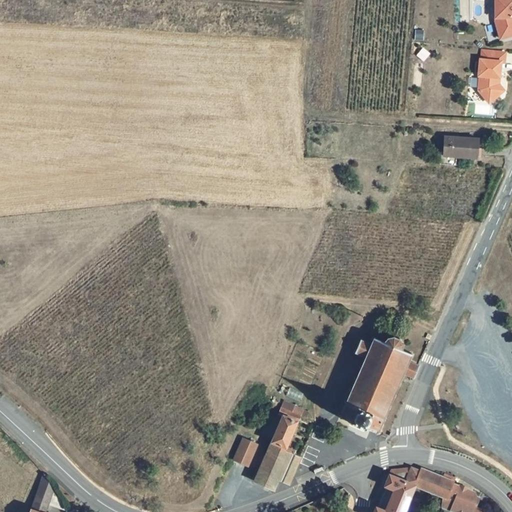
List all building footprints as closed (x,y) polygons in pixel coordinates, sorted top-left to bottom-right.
[(468,21),(468,0),(460,0),(460,21),(468,21)] [(508,10),(487,10),(488,35),(493,52),(511,45),(511,43),(509,34),(506,34),(506,30),(508,30),(508,10)] [(495,66),(476,65),(476,74),(474,74),(473,90),(474,90),(472,104),(483,117),(495,107),(489,99),(490,92),(494,92),(495,76),(494,76),(495,66)] [(493,98),(494,92),(490,92),(489,99),(495,107),(498,104),(493,98)] [(442,136),(441,160),(476,162),(477,138),(442,136)] [(367,358),(343,417),(351,421),(350,425),(371,434),(372,431),(381,434),(406,373),(416,376),(421,366),(410,361),(413,356),(405,352),(406,346),(403,340),(400,337),(393,336),(389,339),(386,343),(374,339),(372,345),(362,341),(357,354),(367,358)] [(352,383),(343,379),(336,398),(344,401),(352,383)] [(273,439),(272,443),(286,448),(302,410),(292,406),(288,413),(281,410),(277,422),(268,418),(261,434),(273,439)] [(259,444),(242,437),(233,460),(249,467),(259,444)] [(296,452),(286,448),(272,443),(255,483),(274,490),(276,484),(289,489),(301,458),(294,455),(296,452)] [(453,511),(485,511),(476,508),(480,499),(478,498),(475,493),(469,490),(469,488),(462,486),(460,487),(453,484),(455,479),(439,474),(437,478),(418,470),(417,472),(406,468),(389,475),(385,486),(388,487),(395,489),(386,511),(379,509),(376,508),(374,511),(404,511),(415,486),(448,499),(444,508),(453,511)] [(395,489),(388,487),(379,509),(386,511),(395,489)] [(41,511),(46,498),(39,489),(30,511),(41,511)]
